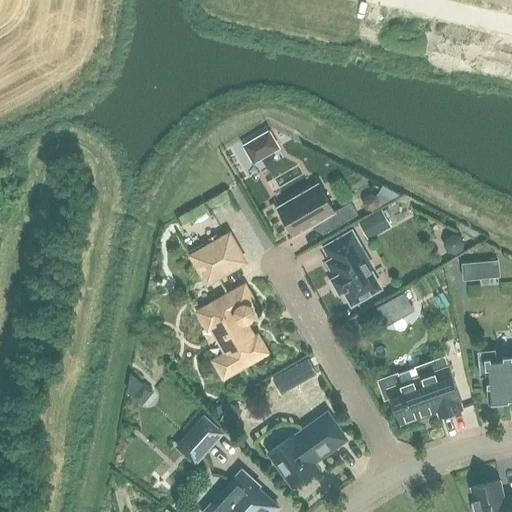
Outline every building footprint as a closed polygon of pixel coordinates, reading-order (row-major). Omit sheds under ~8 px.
[(271,129),(246,143),(253,156),(279,141),(271,129)] [(281,160),(279,168),(283,173),(290,175),(299,169),(301,162),(298,157),(290,154),(281,160)] [(334,211),(318,183),(277,207),(294,235),(320,220),(326,232),(357,214),(350,202),(334,211)] [(364,198),(363,204),(366,210),(372,211),(378,208),(380,202),(376,196),(370,194),(364,198)] [(401,197),(357,223),(366,239),(410,213),(401,197)] [(369,268),(371,266),(351,232),(325,247),(332,259),(328,261),(337,275),(333,277),(340,290),(344,288),(352,303),(379,287),(369,268)] [(447,237),(445,244),(449,250),(457,252),(463,249),(465,241),(461,235),(454,233),(447,237)] [(201,251),(216,277),(244,261),(229,235),(201,251)] [(302,263),(321,255),(316,243),(297,251),(302,263)] [(478,261),(462,263),(464,279),(480,278),(478,261)] [(429,282),(423,298),(438,303),(444,288),(429,282)] [(252,308),(248,304),(253,301),(244,286),(199,312),(208,327),(217,322),(233,350),(215,360),(224,376),(266,352),(257,336),(254,338),(244,321),(249,320),(252,317),(253,312),(252,308)] [(373,309),(380,322),(411,304),(403,291),(373,309)] [(457,330),(447,333),(450,341),(456,339),(459,338),(457,330)] [(450,341),(448,342),(452,356),(461,353),(456,339),(450,341)] [(511,354),(495,356),(495,349),(478,351),(480,376),(486,375),(489,403),(509,401),(509,399),(511,398),(511,354)] [(439,417),(463,408),(461,402),(462,401),(449,365),(448,366),(444,356),(415,367),(419,376),(400,383),(397,374),(378,380),(385,399),(390,397),(400,424),(418,417),(419,419),(438,412),(439,417)] [(284,371),(293,386),(316,372),(308,357),(284,371)] [(144,382),(132,395),(142,404),(154,391),(144,382)] [(229,404),(222,419),(235,424),(242,410),(229,404)] [(319,457),(346,439),(328,412),(294,435),(293,434),(268,451),(293,486),(318,468),(311,460),(317,455),(319,457)] [(222,432),(204,416),(178,446),(178,447),(185,440),(201,454),(194,461),(195,462),(222,432)] [(273,511),(279,507),(257,487),(259,485),(242,470),(204,511),(273,511)] [(505,500),(500,480),(471,487),(474,500),(471,504),(473,511),(511,511),(511,495),(509,496),(510,498),(505,500)]
